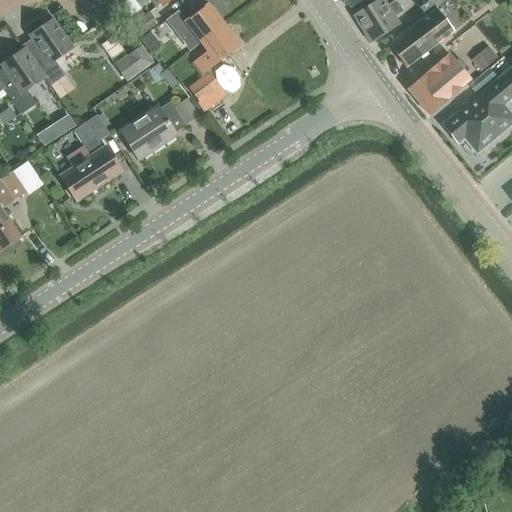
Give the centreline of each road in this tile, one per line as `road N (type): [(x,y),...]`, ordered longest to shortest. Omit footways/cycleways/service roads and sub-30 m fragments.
road 1 (unclassified): [(0,333),(374,82)]
road 2 (tertiary): [(511,252),(374,82)]
